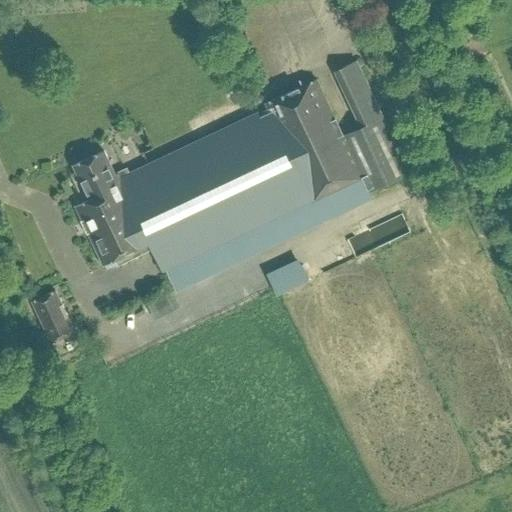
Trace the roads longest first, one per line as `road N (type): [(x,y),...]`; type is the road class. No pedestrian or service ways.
road 1 (residential): [(214,0),(380,355)]
road 2 (residential): [(380,355),(420,437),(283,504),(243,422)]
road 3 (residential): [(243,422),(380,355)]
